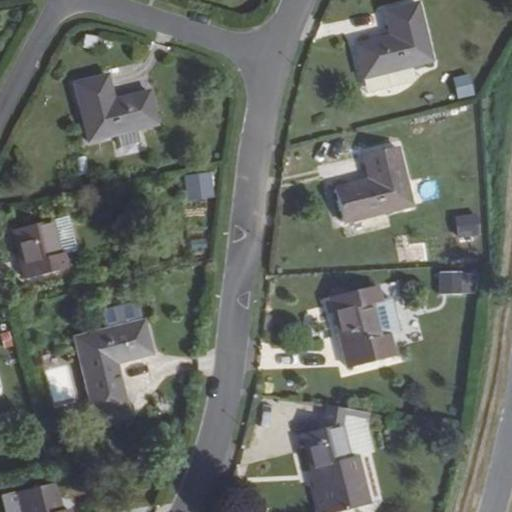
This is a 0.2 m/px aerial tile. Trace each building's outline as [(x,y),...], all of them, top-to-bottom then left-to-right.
[(426,64),(412,5),(379,13),(384,37),(349,47),(357,81),(406,69),(426,64)] [(361,96),(409,84),(406,69),(357,81),(361,96)] [(470,73),(453,77),(459,98),(475,94),(470,73)] [(153,127),(145,93),(108,101),(102,77),(68,85),(83,144),(153,127)] [(408,208),(394,149),(356,158),(362,182),(328,191),(336,226),(408,208)] [(205,185),(201,170),(178,174),(181,190),(205,185)] [(71,254),(63,217),(8,232),(15,265),(26,262),(30,280),(68,271),(64,256),(71,254)] [(469,241),(469,221),(450,222),(450,241),(469,241)] [(30,280),(26,262),(15,265),(19,283),(30,280)] [(479,295),(478,275),(433,278),(433,297),(479,295)] [(375,336),(367,307),(374,305),(370,287),(323,300),(341,371),(389,359),(383,335),(375,336)] [(33,329),(29,315),(14,318),(18,333),(33,329)] [(121,411),(110,365),(145,355),(137,323),(69,339),(88,418),(121,411)] [(124,421),(121,411),(88,418),(91,429),(124,421)] [(344,511),(364,507),(351,457),(344,459),(335,425),(295,434),(303,469),(311,467),(316,487),(308,489),(313,511),(344,511)] [(316,487),(311,467),(303,469),(308,489),(316,487)] [(64,511),(64,510),(56,511),(55,511),(48,484),(11,494),(15,511),(64,511)]
